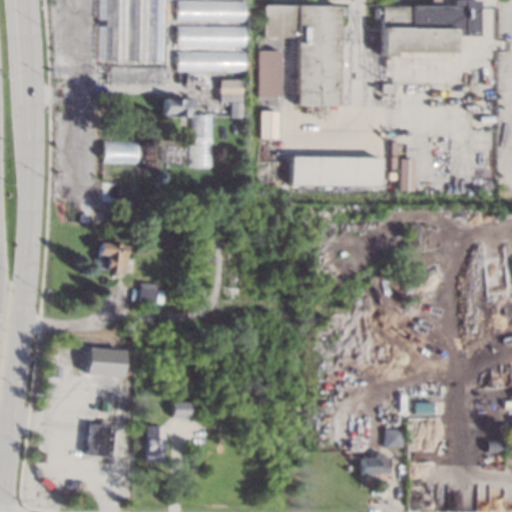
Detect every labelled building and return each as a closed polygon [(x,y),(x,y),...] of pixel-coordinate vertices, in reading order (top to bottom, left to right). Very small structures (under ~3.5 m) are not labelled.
[(102,0),(102,60),(162,60),(162,0),(102,0)] [(242,0),(241,20),(174,19),(174,0),(242,0)] [(438,0),(438,5),(451,5),(451,0),(476,0),(476,35),(452,35),(452,51),(392,51),(392,55),(379,54),(380,4),(430,5),(430,0),(438,0)] [(337,104),(294,104),(295,36),(262,35),(262,3),(338,4),(337,104)] [(241,45),(174,44),(174,24),(241,25),(241,45)] [(277,95),(255,95),(256,50),(277,51),(277,95)] [(174,51),(240,51),(239,70),(174,70),(174,51)] [(107,66),(165,65),(165,81),(107,82),(107,66)] [(216,80),(237,80),(237,100),(216,100),(216,80)] [(394,92),(380,91),(380,83),(394,84),(394,92)] [(160,98),(190,98),(190,109),(185,109),(185,116),(169,115),(169,112),(160,112),(160,98)] [(227,102),(238,102),(238,117),(227,118),(227,102)] [(274,137),(258,137),(257,110),(274,110),(274,137)] [(188,114),(208,114),(208,137),(189,137),(188,114)] [(101,140),(134,140),(134,161),(101,161),(101,140)] [(377,185),(288,184),(288,155),(377,156),(377,185)] [(397,158),(410,158),(410,189),(397,189),(397,158)] [(101,162),(135,162),(135,180),(101,180),(101,162)] [(126,244),(125,257),(123,257),(122,271),(114,270),(114,275),(106,274),(107,270),(93,269),(96,241),(126,244)] [(154,282),(153,288),(161,289),(159,303),(136,300),(137,281),(154,282)] [(119,375),(120,349),(83,348),(83,375),(119,375)] [(169,401),(185,402),(185,417),(168,416),(169,401)] [(110,426),(106,458),(82,454),(86,422),(110,426)] [(143,424),(160,425),(159,462),(142,461),(143,424)] [(397,428),(398,446),(380,448),(379,430),(397,428)] [(483,452),(483,440),(501,440),(501,452),(483,452)] [(378,456),(385,456),(386,472),(374,472),(374,473),(357,474),(356,457),(372,457),(372,452),(378,452),(378,456)]
